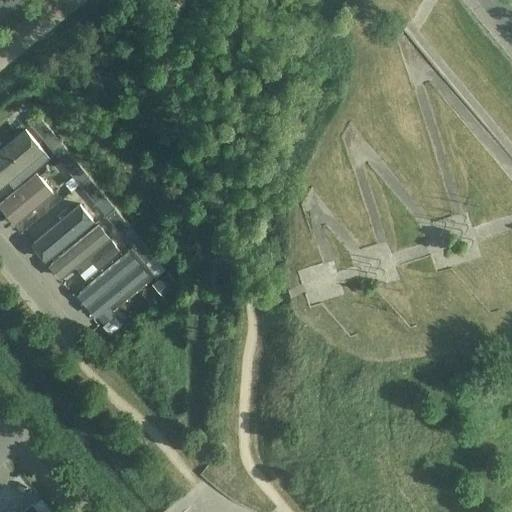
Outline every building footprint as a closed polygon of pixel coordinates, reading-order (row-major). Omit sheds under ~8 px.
[(29,122),(55,153),(64,146),(52,132),(53,132),(39,115),(29,122)] [(0,187),(44,151),(25,130),(0,151),(0,187)] [(64,146),(55,153),(69,170),(74,177),(67,183),(74,190),(80,184),(89,176),(78,163),(64,146)] [(48,168),(0,205),(0,206),(13,222),(60,183),(48,168)] [(80,184),(106,215),(115,207),(103,194),(104,193),(90,176),(89,176),(80,184)] [(115,207),(106,215),(131,246),(140,238),(129,225),(129,224),(115,207)] [(99,227),(50,266),(63,282),(113,243),(99,227)] [(131,246),(157,276),(165,269),(154,255),(155,255),(140,238),(131,246)] [(147,278),(128,254),(76,298),(86,310),(97,299),(106,308),(147,278)]
